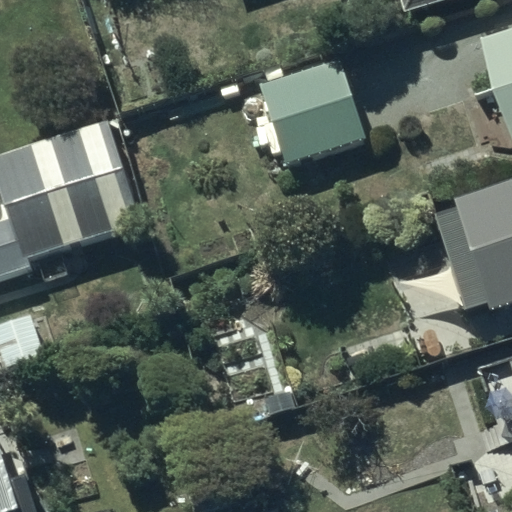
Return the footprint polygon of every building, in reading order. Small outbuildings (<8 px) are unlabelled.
[(397,0),(402,18),(464,0),(397,0)] [(511,36),(478,48),(511,151),(511,36)] [(339,65),(258,91),(283,171),(364,145),(339,65)] [(107,125),(0,160),(0,209),(5,225),(0,226),(0,283),(36,272),(34,264),(141,229),(107,125)] [(511,188),(453,208),(489,319),(511,311),(511,188)] [(36,318),(0,330),(0,363),(5,376),(50,360),(36,318)] [(0,511),(38,511),(34,498),(19,504),(0,445),(0,511)]
